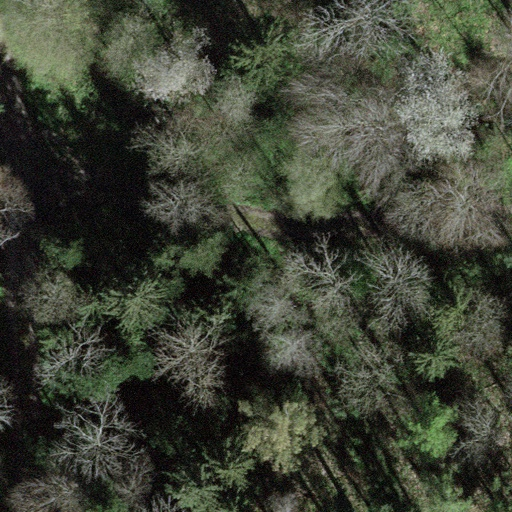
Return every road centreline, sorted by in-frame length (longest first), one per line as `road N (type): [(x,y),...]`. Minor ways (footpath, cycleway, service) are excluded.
road 1 (track): [(23,155),(165,208),(511,225)]
road 2 (track): [(30,511),(23,155)]
road 3 (track): [(23,155),(0,35)]
